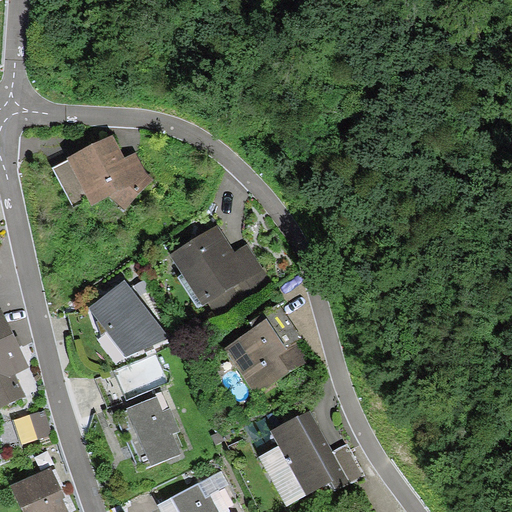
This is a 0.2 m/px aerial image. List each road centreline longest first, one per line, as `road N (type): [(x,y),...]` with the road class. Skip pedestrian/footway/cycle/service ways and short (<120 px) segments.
road 1 (residential): [(1,117),(36,106),(148,116),(192,134),(253,182),(302,251),(341,383),(417,511)]
road 2 (residential): [(95,511),(35,301),(1,117)]
